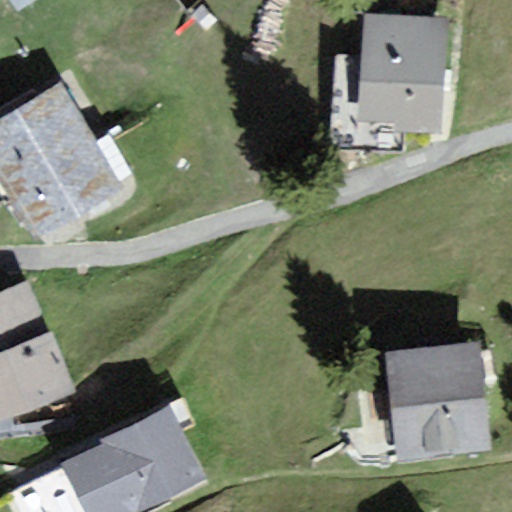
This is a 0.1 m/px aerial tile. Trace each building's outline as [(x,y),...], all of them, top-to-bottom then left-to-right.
[(452,130),(458,24),(367,19),(361,125),(452,130)] [(123,181),(64,77),(0,113),(0,174),(32,231),(123,181)] [(0,425),(80,394),(34,279),(0,292),(0,425)] [(490,454),(474,342),(379,356),(396,468),(490,454)] [(76,511),(139,511),(211,481),(178,406),(54,461),(76,511)]
